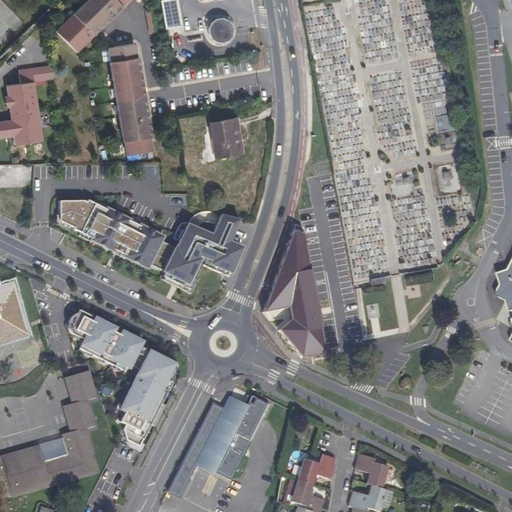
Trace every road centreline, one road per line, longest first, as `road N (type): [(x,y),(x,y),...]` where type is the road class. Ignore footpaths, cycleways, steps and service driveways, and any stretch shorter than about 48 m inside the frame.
road 1 (secondary): [(267,0),(278,76),(275,168),(220,321)]
road 2 (residential): [(487,0),(510,209),(480,277)]
road 3 (secondary): [(240,328),(288,170),(292,77)]
road 4 (secondary): [(473,448),(246,345)]
road 5 (secondary): [(0,243),(202,353)]
road 6 (secondary): [(206,328),(0,235)]
road 7 (secondary): [(350,416),(511,497)]
road 8 (unclassified): [(473,448),(420,414),(417,401),(449,328),(468,315)]
road 9 (tertiary): [(138,511),(212,365)]
road 10 (unknown): [(247,15),(245,44),(198,52),(188,41),(185,7)]
road 11 (secondary): [(239,361),(350,416)]
